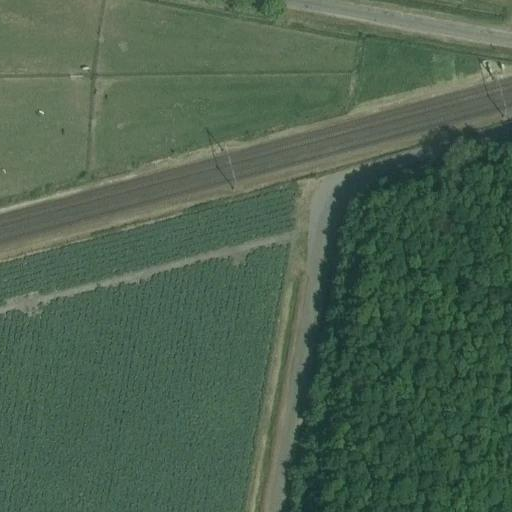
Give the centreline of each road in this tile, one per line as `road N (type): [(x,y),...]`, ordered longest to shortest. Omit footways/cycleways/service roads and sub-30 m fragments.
road 1 (unclassified): [(277,511),(331,204),(369,175),(511,134)]
road 2 (unclassified): [(511,41),(288,0)]
